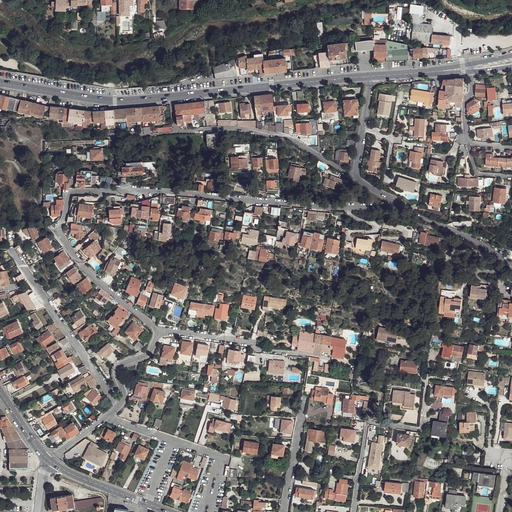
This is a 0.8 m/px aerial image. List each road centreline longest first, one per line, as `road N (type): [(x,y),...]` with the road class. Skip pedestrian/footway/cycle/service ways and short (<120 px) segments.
road 1 (unclassified): [(60,234),(73,192),(407,206)]
road 2 (residential): [(353,176),(286,136),(236,128),(178,132),(171,97)]
road 3 (secondary): [(371,76),(171,97)]
road 4 (unclassified): [(119,407),(13,253)]
road 5 (secondary): [(171,97),(100,100),(0,83)]
road 6 (unclassified): [(352,511),(369,419),(420,428),(423,417)]
road 7 (unclassified): [(156,329),(297,354)]
road 8 (unclassified): [(60,234),(156,329)]
road 9 (unclassified): [(511,264),(407,206)]
